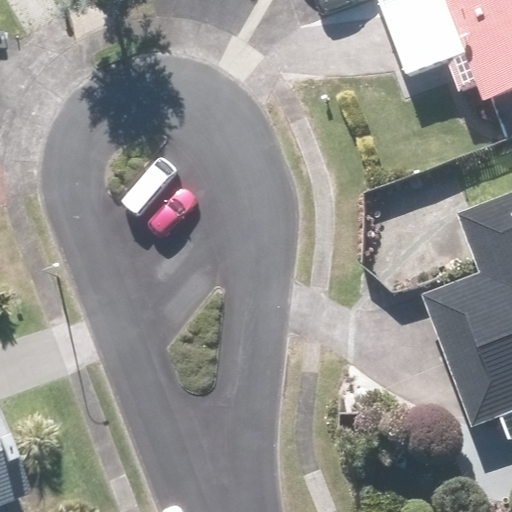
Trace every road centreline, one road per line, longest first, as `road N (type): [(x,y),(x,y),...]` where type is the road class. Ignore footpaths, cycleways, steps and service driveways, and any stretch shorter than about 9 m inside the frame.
road 1 (residential): [(210,511),(250,402),(260,252),(206,115),(120,87),(81,101),(57,172)]
road 2 (residential): [(57,172),(203,511)]
